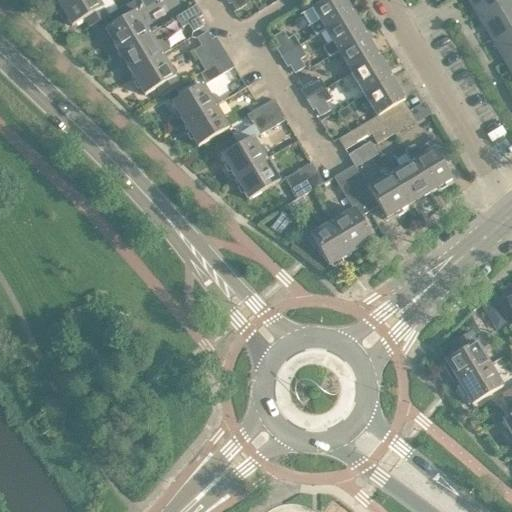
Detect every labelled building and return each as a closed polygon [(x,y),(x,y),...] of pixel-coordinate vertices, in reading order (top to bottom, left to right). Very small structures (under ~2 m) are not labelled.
[(106,17),(116,11),(109,0),(64,0),(57,4),(58,5),(57,5),(58,8),(60,8),(71,26),(84,18),(89,27),(106,17)] [(107,34),(118,52),(148,33),(136,12),(138,11),(141,4),(138,0),(135,0),(117,11),(116,11),(106,17),(107,18),(110,16),(115,23),(104,30),(105,30),(104,31),(106,34),(107,34)] [(245,5),(242,0),(235,0),(230,3),(235,11),(245,5)] [(315,36),(325,30),(352,14),(350,11),(349,12),(346,8),(348,7),(343,0),(324,0),(302,14),(315,36)] [(511,0),(467,0),(480,20),(511,0)] [(511,0),(480,20),(492,41),(511,28),(511,0)] [(175,17),(181,28),(187,24),(199,17),(202,16),(195,5),(175,17)] [(328,57),(337,52),(365,35),(363,32),(362,33),(359,29),(361,28),(352,14),(325,30),(331,42),(322,48),(328,57)] [(204,25),(199,17),(187,24),(192,32),(204,25)] [(511,28),(492,41),(504,61),(511,56),(511,28)] [(208,31),(196,38),(201,46),(212,39),(208,31)] [(287,39),(282,31),(272,38),(277,46),(287,39)] [(154,42),(148,33),(118,52),(117,53),(119,56),(120,55),(130,74),(161,55),(169,51),(164,43),(156,41),(154,42)] [(365,35),(337,52),(350,74),(378,57),(376,54),(375,55),(372,51),(374,50),(365,35)] [(280,57),(299,46),(293,36),(287,39),(277,46),(274,47),(280,57)] [(199,62),(221,48),(215,38),(212,39),(201,46),(192,51),(199,62)] [(289,66),(299,60),(305,56),(299,46),(280,57),(286,67),(289,66)] [(199,62),(205,71),(227,57),(221,48),(199,62)] [(168,66),(161,55),(130,74),(131,74),(130,74),(132,78),(133,77),(144,96),(156,88),(161,97),(180,86),(174,76),(175,73),(175,70),(173,67),(171,66),(168,66)] [(206,84),(233,68),(227,57),(205,71),(200,74),(206,84)] [(350,74),(363,95),(391,79),(389,76),(388,77),(385,73),(387,72),(378,57),(350,74)] [(299,60),(289,66),(293,74),(304,68),(299,60)] [(313,83),(308,75),(298,81),(302,89),(313,83)] [(300,90),(306,100),(325,89),(319,79),(313,83),(302,89),(300,90)] [(376,116),(364,124),(370,134),(409,110),(404,101),(402,97),(401,98),(398,94),(400,93),(391,79),(363,95),(376,116)] [(173,107),(184,125),(215,106),(222,102),(221,101),(220,102),(218,99),(215,96),(212,94),(208,95),(202,84),(171,103),(170,104),(172,107),(173,107)] [(314,109),(325,103),(331,99),(325,89),(306,100),(312,111),(314,109)] [(252,125),(279,109),(272,99),(246,115),(252,125)] [(314,109),(319,117),(330,111),(325,103),(314,109)] [(228,129),(215,106),(184,125),(183,126),(185,129),(186,128),(197,147),(228,129)] [(258,136),(285,120),(279,109),(252,125),(258,136)] [(416,122),(409,110),(370,134),(371,134),(370,135),(371,136),(372,135),(378,145),(416,122)] [(346,151),(371,136),(370,135),(371,134),(370,134),(364,124),(339,139),(346,151)] [(223,160),(234,178),(265,159),(252,137),(221,156),(221,157),(220,157),(222,161),(223,160)] [(413,146),(404,152),(411,162),(429,193),(430,193),(430,194),(434,192),(433,191),(451,180),(440,161),(446,157),(436,140),(418,150),(413,146)] [(371,141),(348,153),(355,166),(378,154),(371,141)] [(248,200),(278,182),(265,159),(234,178),(233,179),(235,182),(236,182),(248,200)] [(411,204),(429,193),(411,162),(389,175),(407,206),(408,205),(409,207),(412,205),(411,204)] [(290,189),(317,173),(311,163),(284,179),(290,189)] [(407,206),(389,175),(367,188),(353,166),(344,172),(368,212),(378,206),(385,219),(386,218),(387,220),(390,218),(390,216),(407,206)] [(352,210),(332,222),(350,253),(368,243),(369,244),(372,242),(371,241),(372,240),(359,218),(368,212),(344,172),(333,178),(352,210)] [(296,200),(323,184),(317,173),(290,189),(296,200)] [(350,253),(332,222),(309,236),(328,267),(347,255),(347,256),(350,255),(350,253)] [(458,383),(489,365),(470,332),(453,342),(459,352),(445,361),(446,363),(443,365),(449,376),(452,374),(456,381),(454,382),(455,384),(457,382),(458,383)] [(502,387),(489,365),(458,383),(469,402),(467,404),(468,405),(470,404),(471,405),(502,387)] [(506,404),(511,400),(511,386),(500,394),(506,404)] [(501,422),(501,424),(504,423),(511,436),(511,400),(506,404),(511,413),(502,420),(503,421),(501,422)]
